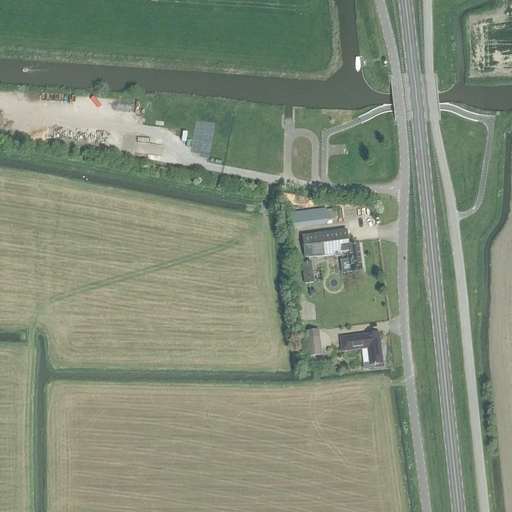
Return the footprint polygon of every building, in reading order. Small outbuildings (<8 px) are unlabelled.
[(289,226),(329,221),(327,208),(287,213),(289,226)] [(358,242),(348,243),(346,230),(301,236),(304,259),(346,253),(347,260),(345,260),(347,273),(362,271),(358,242)] [(301,263),(303,284),(313,283),(311,262),(301,263)] [(370,364),(381,363),(378,334),(341,339),(342,351),(368,347),(370,364)] [(322,355),(319,336),(305,338),(307,357),(322,355)]
